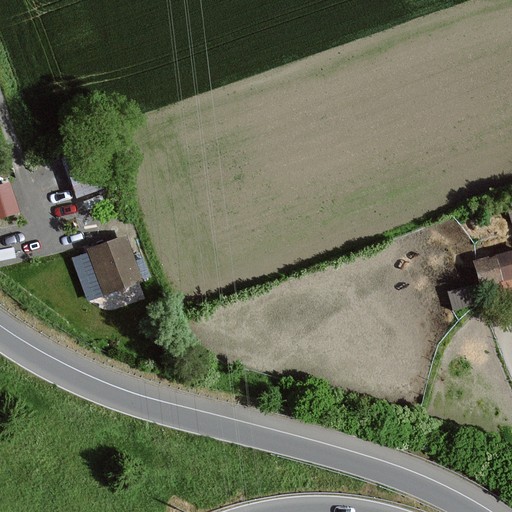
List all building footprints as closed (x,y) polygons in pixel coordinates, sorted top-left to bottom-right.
[(96,145),(63,157),(77,199),(110,187),(96,145)] [(0,218),(16,212),(6,183),(0,185),(0,218)] [(142,281),(124,235),(86,249),(88,253),(71,260),(79,282),(97,275),(104,295),(142,281)] [(511,279),(511,251),(476,262),(483,288),(511,279)] [(471,281),(449,287),(454,304),(476,298),(471,281)]
